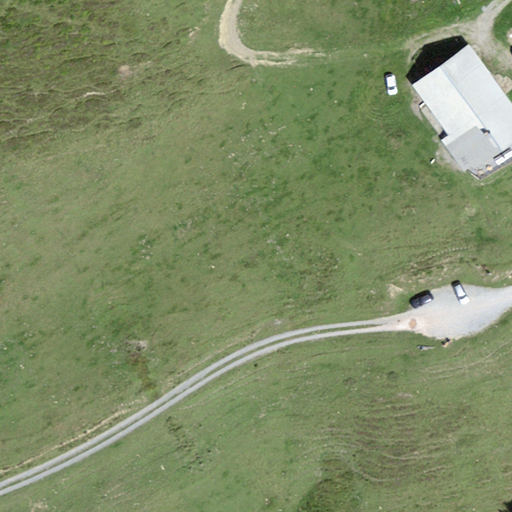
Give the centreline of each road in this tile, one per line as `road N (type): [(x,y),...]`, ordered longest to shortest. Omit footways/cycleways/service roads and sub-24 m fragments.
road 1 (track): [(0,488),(71,457),(249,352),(301,333),(452,315),(511,295)]
road 2 (track): [(235,0),(231,39),(259,57),(407,46),(457,29),(484,30),(505,0)]
